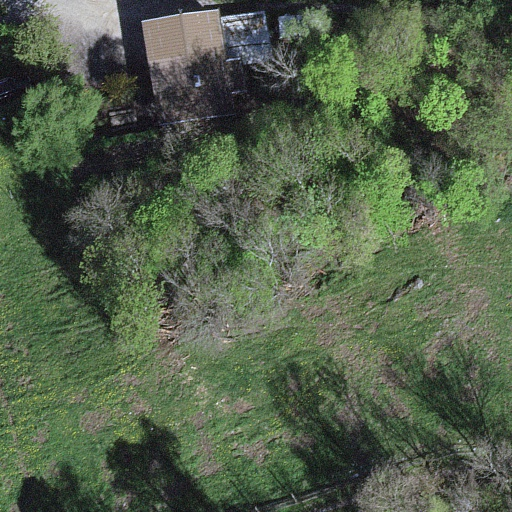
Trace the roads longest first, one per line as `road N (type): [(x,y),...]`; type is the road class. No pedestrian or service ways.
road 1 (track): [(511,466),(342,511)]
road 2 (track): [(166,0),(0,11)]
